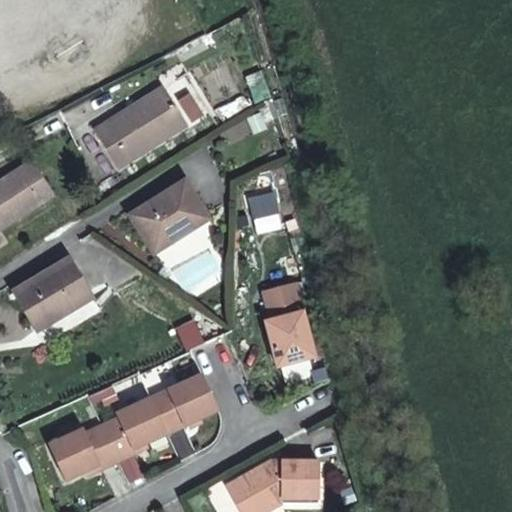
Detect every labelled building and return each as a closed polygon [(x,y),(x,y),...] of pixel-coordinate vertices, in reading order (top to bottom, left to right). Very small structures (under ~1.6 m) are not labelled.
[(244,75),(250,100),(265,96),(260,71),(244,75)] [(92,132),(116,171),(185,128),(162,90),(144,100),(145,103),(108,125),(107,123),(92,132)] [(189,91),(174,96),(184,124),(199,119),(189,91)] [(85,103),(61,114),(69,132),(93,122),(85,103)] [(0,229),(52,196),(31,163),(0,182),(0,229)] [(179,230),(183,236),(212,217),(187,179),(133,214),(154,246),(179,230)] [(157,252),(183,236),(179,230),(154,246),(157,252)] [(96,297),(72,258),(18,291),(37,323),(62,308),(66,315),(96,297)] [(275,365),(312,356),(294,282),(262,290),(269,319),(264,321),(275,365)] [(37,323),(40,330),(66,315),(62,308),(37,323)] [(202,371),(151,394),(167,430),(218,407),(202,371)] [(167,430),(151,394),(116,410),(119,414),(102,422),(118,457),(136,449),(134,445),(167,430)] [(118,457),(102,422),(85,429),(83,425),(49,441),(66,477),(99,461),(101,465),(118,457)] [(235,478),(243,493),(239,505),(242,511),(261,511),(282,501),(317,504),(320,461),(283,459),(283,461),(268,470),(258,466),(235,478)] [(273,459),(258,466),(268,470),(283,461),(283,459),(273,459)] [(227,482),(239,505),(243,493),(235,478),(227,482)]
